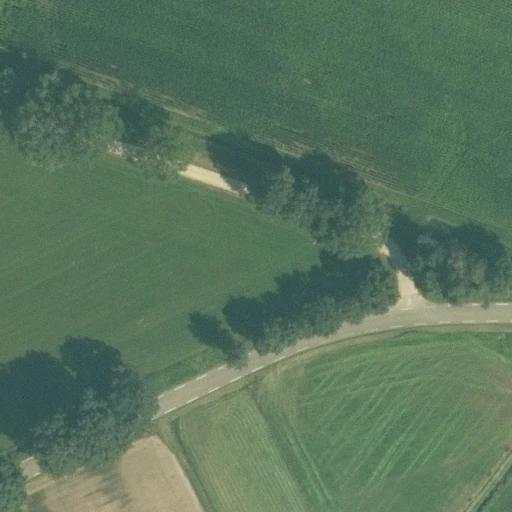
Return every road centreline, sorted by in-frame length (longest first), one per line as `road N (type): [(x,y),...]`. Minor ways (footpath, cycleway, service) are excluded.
road 1 (tertiary): [(0,481),(246,362),(340,328),(511,311)]
road 2 (track): [(412,316),(406,275),(389,247),(363,230),(0,112)]
